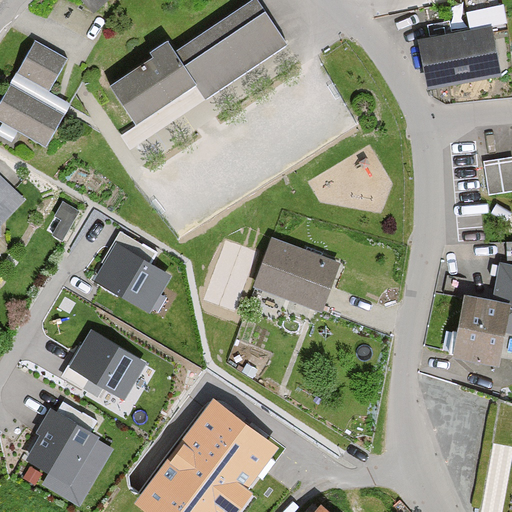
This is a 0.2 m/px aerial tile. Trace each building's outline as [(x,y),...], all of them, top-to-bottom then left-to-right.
[(285,51),(255,6),(173,60),(167,52),(152,61),(156,67),(112,96),(136,132),(196,92),(204,104),(285,51)] [(489,38),(421,51),(430,95),(497,82),(489,38)] [(73,59),(39,42),(23,74),(57,92),(73,59)] [(72,114),(19,83),(0,115),(0,116),(53,147),(72,114)] [(511,156),(486,161),(491,195),(511,191),(511,156)] [(0,175),(0,235),(30,204),(0,175)] [(125,234),(99,279),(147,307),(166,276),(148,265),(156,252),(125,234)] [(348,260),(277,236),(260,286),(331,310),(348,260)] [(496,297),(467,292),(456,348),(496,356),(502,322),(511,323),(511,261),(503,260),(496,297)] [(147,362),(91,330),(69,368),(125,400),(147,362)] [(279,449),(214,400),(137,503),(148,511),(240,511),(254,494),(248,489),(279,449)] [(40,436),(25,461),(49,475),(43,484),(80,506),(113,451),(97,441),(98,438),(50,409),(36,433),(40,436)]
